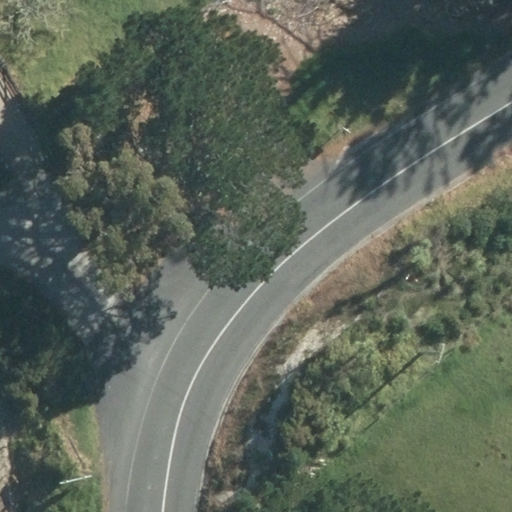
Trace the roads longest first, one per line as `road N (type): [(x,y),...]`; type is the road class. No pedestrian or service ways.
road 1 (unclassified): [(123,511),(122,412),(243,209),(511,36)]
road 2 (track): [(181,314),(0,262)]
